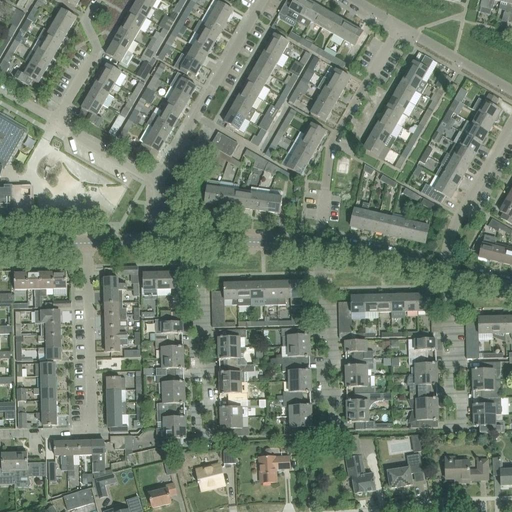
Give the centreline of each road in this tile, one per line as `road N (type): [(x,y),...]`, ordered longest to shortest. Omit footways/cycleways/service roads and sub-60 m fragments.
road 1 (residential): [(0,437),(92,433),(87,242)]
road 2 (residential): [(318,248),(335,136),(400,28)]
road 3 (residential): [(157,183),(261,0)]
road 4 (residential): [(200,437),(199,413),(207,406),(197,338),(199,240)]
road 5 (residential): [(332,429),(332,397),(324,392),(332,335),(322,324),(318,248)]
road 6 (residential): [(445,425),(460,425),(459,401),(448,394),(454,361),(442,273)]
road 7 (residential): [(442,273),(458,216),(511,120)]
road 8 (residential): [(58,121),(93,58),(98,0)]
road 9 (residential): [(511,92),(400,28)]
road 10 (residential): [(318,248),(442,273)]
